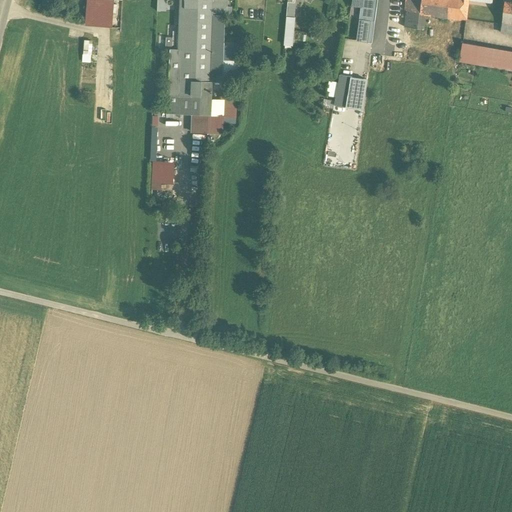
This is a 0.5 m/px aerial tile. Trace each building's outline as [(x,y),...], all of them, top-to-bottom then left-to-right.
[(122,0),(87,0),(87,9),(85,25),(110,27),(113,0),(121,0),(122,0)] [(183,0),(182,50),(194,51),(193,81),(192,96),(201,96),(201,91),(204,91),(204,82),(210,82),(212,15),(212,0),(183,0)] [(376,0),(361,0),(361,8),(360,8),(359,19),(360,19),(370,21),(374,21),(376,9),(376,0)] [(421,0),(406,0),(406,11),(407,11),(420,13),(421,0)] [(448,0),(421,0),(420,13),(425,14),(447,17),(448,0)] [(448,0),(447,17),(466,20),(468,0),(448,0)] [(511,1),(504,1),(502,21),(511,23),(511,1)] [(387,10),(376,9),(374,21),(373,29),(385,31),(387,10)] [(420,13),(407,11),(405,27),(423,30),(425,14),(420,13)] [(225,16),(212,15),(210,82),(223,83),(225,16)] [(295,46),(295,16),(286,16),(286,46),(295,46)] [(370,21),(360,19),(357,41),(367,42),(370,21)] [(511,23),(502,21),(501,32),(501,33),(511,34),(511,23)] [(166,37),(166,48),(174,49),(175,38),(166,37)] [(511,52),(462,44),(459,62),(511,71),(511,52)] [(182,50),(169,49),(168,70),(182,71),(181,81),(193,81),(194,51),(182,50)] [(182,71),(168,70),(166,111),(181,112),(182,103),(180,103),(181,81),(182,71)] [(350,79),(341,77),(342,75),(341,75),(340,85),(349,87),(351,77),(350,79)] [(201,96),(192,96),(193,81),(181,81),(180,103),(182,103),(181,112),(191,113),(191,114),(208,115),(209,100),(209,96),(201,96)] [(210,82),(204,82),(204,91),(201,91),(201,96),(209,96),(210,92),(211,92),(211,85),(210,85),(210,82)] [(224,100),(223,118),(236,118),(237,93),(224,93),(224,100)] [(224,100),(209,100),(208,115),(208,133),(222,134),(223,118),(224,100)] [(208,115),(191,114),(190,132),(208,133),(208,115)] [(176,162),(158,161),(159,127),(153,126),(151,192),(162,192),(163,184),(175,184),(176,162)]
